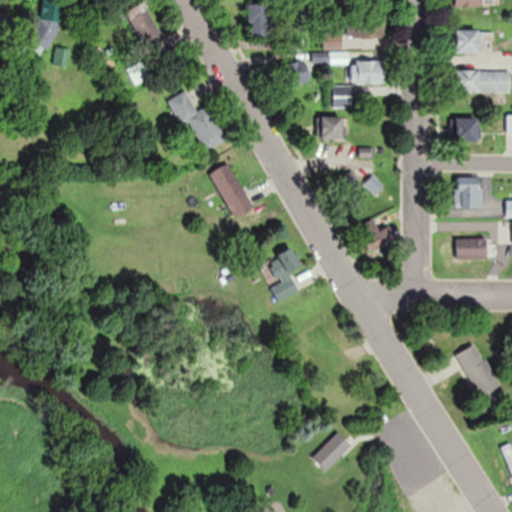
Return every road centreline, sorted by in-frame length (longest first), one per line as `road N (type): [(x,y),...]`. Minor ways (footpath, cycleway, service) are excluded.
road 1 (residential): [(491,511),(352,296),(189,0)]
road 2 (residential): [(423,297),(417,0)]
road 3 (residential): [(280,164),(511,166)]
road 4 (residential): [(511,296),(352,296)]
